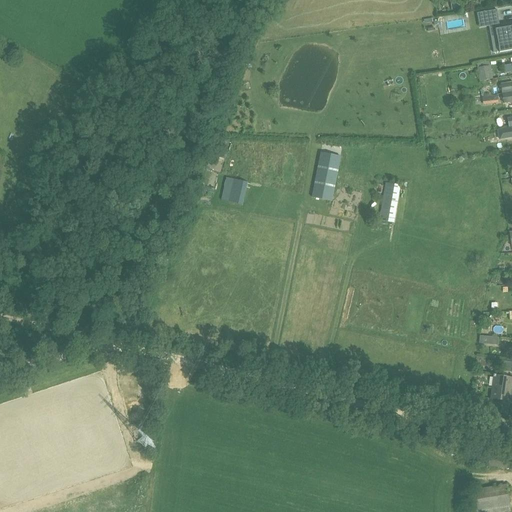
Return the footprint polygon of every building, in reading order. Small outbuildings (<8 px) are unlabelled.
[(461,0),(453,0),(455,8),(463,7),(461,0)] [(499,24),(497,9),(477,12),(480,27),(489,25),(498,24),(499,24)] [(511,25),(499,28),(498,24),(489,25),(494,52),(499,51),(500,52),(511,49),(511,25)] [(477,68),(479,82),(492,79),(490,66),(477,68)] [(511,81),(500,84),(502,94),(511,92),(511,81)] [(511,102),(511,92),(502,94),(503,103),(511,102)] [(482,97),(482,105),(498,103),(497,95),(482,97)] [(312,199),(333,202),(340,157),(319,154),(312,199)] [(221,200),(241,205),(247,183),(226,178),(221,200)] [(390,222),(393,223),(400,186),(385,183),(378,220),(390,222)] [(493,412),(507,414),(509,401),(511,401),(511,385),(511,378),(495,375),(493,375),(492,377),(493,377),(490,399),(494,399),(493,412)] [(480,463),(487,465),(508,469),(511,453),(491,449),(491,450),(483,449),(480,463)] [(434,450),(433,457),(449,459),(449,452),(434,450)] [(470,511),(505,511),(510,511),(506,484),(467,491),(470,511)]
